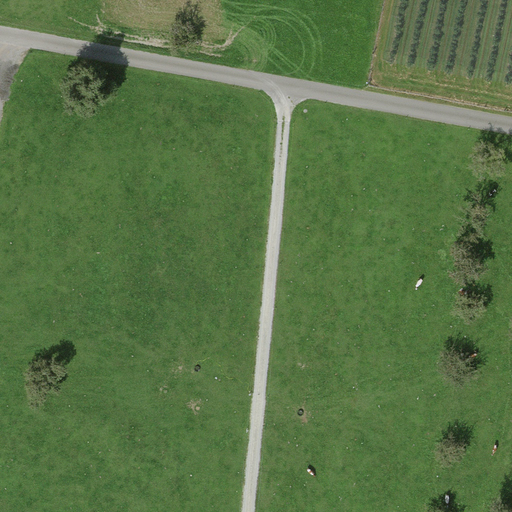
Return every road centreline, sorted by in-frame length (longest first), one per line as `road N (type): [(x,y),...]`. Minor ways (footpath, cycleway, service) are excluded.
road 1 (unclassified): [(0,34),(511,126)]
road 2 (track): [(250,511),(286,85)]
